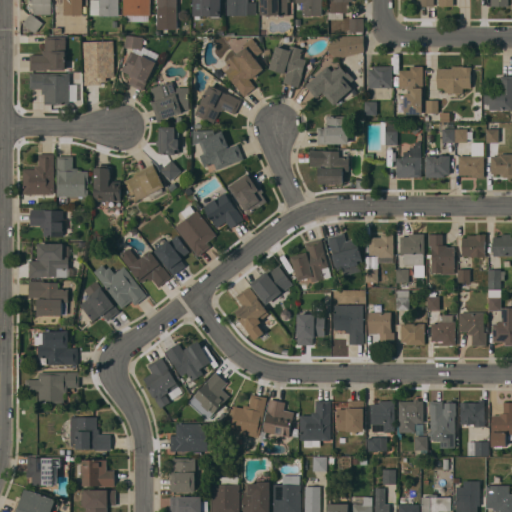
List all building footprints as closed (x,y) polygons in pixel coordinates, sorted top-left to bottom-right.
[(32,0),(51,0),(51,14),(34,13),(31,5),(33,3),(32,2),(32,0)] [(82,0),(82,14),(63,14),(63,5),(64,5),(64,0),(82,0)] [(119,0),(119,15),(99,15),(99,14),(90,14),(90,0),(119,0)] [(124,21),(124,17),(123,17),(123,0),(150,0),(150,14),(149,14),(149,21),(124,21)] [(157,15),(157,0),(177,0),(177,15),(157,15)] [(193,0),(222,0),(222,15),(193,15),(193,0)] [(227,0),(247,0),(247,15),(227,15),(227,0)] [(288,0),(288,14),(261,14),(261,0),(288,0)] [(302,14),(302,0),(322,0),(322,15),(302,14)] [(328,18),(328,12),(330,12),(330,0),(353,0),(353,1),(349,1),(349,12),(343,12),(343,18),(328,18)] [(29,27),(28,28),(24,25),(25,24),(23,22),(31,12),(43,22),(35,32),(29,27)] [(364,17),(364,31),(363,31),(363,33),(347,33),(347,32),(348,32),(348,30),(350,30),(349,17),(364,17)] [(125,46),(126,34),(144,36),(142,48),(125,46)] [(30,54),(43,54),(43,50),(45,50),(45,36),(66,35),(66,69),(30,70),(30,54)] [(364,35),(364,51),(336,58),(327,49),(336,35),(364,35)] [(244,96),(222,67),(227,63),(228,64),(229,63),(226,60),(234,55),(246,46),(244,43),(252,37),(263,50),(255,56),(264,68),(252,78),(251,76),(249,78),(256,86),(244,96)] [(84,75),(85,75),(85,48),(92,48),(92,39),(106,39),(106,48),(115,48),(115,74),(104,74),(104,77),(101,77),(101,85),(104,85),(104,87),(102,88),(100,88),(101,90),(97,90),(97,88),(84,88),(84,75)] [(307,59),(300,81),(301,81),(299,87),(283,82),(286,74),(269,69),(270,63),(271,63),(277,45),(289,49),(291,43),(304,47),(301,57),(307,59)] [(143,90),(129,83),(132,77),(128,75),(129,73),(121,70),(131,50),(141,55),(141,54),(157,62),(143,90)] [(305,84),(310,80),(327,65),(332,70),(339,64),(347,72),(348,71),(354,78),(349,82),(353,87),(339,100),(335,105),(323,92),(325,90),(324,89),(316,97),(305,84)] [(369,87),(369,68),(374,68),(374,65),(393,65),(393,87),(369,87)] [(409,96),(409,89),(408,89),(408,88),(405,88),(405,87),(399,87),(399,69),(411,69),(410,65),(423,65),(423,89),(422,89),(422,96),(409,96)] [(451,92),(451,93),(449,93),(449,92),(445,92),(445,87),(437,87),(437,68),(452,68),(452,65),(462,65),(462,66),(471,66),(471,70),(471,87),(463,87),(463,92),(461,92),(460,93),(458,94),(456,93),(454,92),(451,92)] [(45,103),(45,93),(42,93),(42,88),(30,88),(30,72),(70,72),(70,103),(45,103)] [(511,109),(489,109),(489,103),(484,103),(484,89),(498,89),(498,87),(501,87),(501,75),(511,75),(511,109)] [(158,120),(152,101),(155,100),(151,88),(166,83),(167,83),(167,82),(172,80),(176,92),(176,87),(189,87),(189,109),(183,109),(183,112),(158,120)] [(195,114),(202,99),(202,100),(210,84),(223,90),(223,91),(226,93),(227,92),(242,99),(235,113),(223,107),(221,111),(220,110),(213,123),(195,114)] [(436,112),(436,114),(430,114),(430,112),(426,112),(426,99),(439,99),(439,112),(436,112)] [(365,114),(365,100),(377,100),(377,114),(365,114)] [(401,114),(401,120),(396,120),(396,114),(395,114),(395,100),(408,100),(408,114),(401,114)] [(318,143),(318,127),(327,127),(327,115),(348,115),(348,126),(349,126),(349,143),(318,143)] [(381,121),(386,121),(386,124),(387,124),(387,121),(393,121),(393,124),(398,124),(398,144),(385,144),(385,143),(381,143),(381,121)] [(159,145),(156,145),(156,140),(159,140),(159,127),(179,127),(179,153),(176,153),(162,153),(159,153),(159,145)] [(456,141),(442,141),(442,128),(456,128),(456,141)] [(468,128),(468,141),(456,141),(456,128),(468,128)] [(486,142),(486,128),(499,128),(499,142),(486,142)] [(230,146),(238,143),(244,157),(217,169),(214,162),(205,166),(200,154),(205,152),(200,141),(194,144),(193,130),(213,129),(213,135),(223,130),(230,146)] [(397,177),(397,174),(396,157),(404,157),(403,151),(410,151),(410,146),(415,146),(415,141),(421,141),(422,176),(397,177)] [(473,177),(473,174),(459,174),(459,155),(472,155),(471,141),(484,141),(485,176),(473,177)] [(319,183),(319,166),(321,166),(311,166),(310,149),(315,149),(323,149),(323,150),(340,150),(340,156),(350,156),(350,170),(344,170),(344,183),(319,183)] [(54,203),(44,202),(44,193),(23,193),(24,168),(35,168),(35,165),(39,165),(39,153),(55,153),(54,203)] [(491,155),(497,155),(497,154),(500,154),(500,153),(511,153),(511,176),(503,177),(503,173),(491,173),(491,155)] [(57,155),(73,155),(73,167),(78,167),(78,170),(89,170),(88,196),(57,196),(57,155)] [(426,176),(426,155),(450,155),(450,169),(451,169),(451,171),(450,171),(450,174),(445,174),(445,176),(426,176)] [(161,169),(172,159),(182,170),(171,180),(161,169)] [(124,180),(134,175),(133,174),(153,163),(154,166),(155,165),(165,185),(135,201),(124,180)] [(95,200),(95,167),(97,167),(97,164),(108,165),(108,167),(110,167),(110,170),(111,170),(111,179),(110,179),(110,180),(122,180),(121,201),(95,200)] [(248,214),(230,186),(251,172),(264,191),(262,193),(267,201),(248,214)] [(231,228),(226,221),(218,227),(203,206),(209,201),(210,203),(216,199),(215,198),(225,191),(244,219),(231,228)] [(217,234),(207,242),(211,246),(198,256),(175,226),(186,218),(181,211),(190,204),(195,211),(197,209),(217,234)] [(31,208),(43,208),(43,209),(64,209),(64,236),(44,236),(44,227),(40,227),(40,224),(31,224),(31,208)] [(328,237),(344,232),(346,241),(356,238),(359,247),(360,247),(364,259),(362,260),(363,263),(360,264),(361,270),(345,275),(343,268),(338,270),(328,237)] [(369,236),(381,236),(381,232),(394,232),(394,256),(378,256),(378,255),(376,255),(376,254),(370,254),(369,236)] [(414,276),(414,265),(404,265),(404,255),(400,255),(400,236),(409,236),(409,233),(425,233),(425,254),(424,254),(424,263),(425,263),(425,276),(414,276)] [(511,255),(493,255),(493,236),(502,236),(502,233),(511,233),(511,255)] [(190,251),(182,257),(183,259),(182,260),(186,265),(174,275),(155,250),(169,239),(170,240),(177,234),(190,251)] [(441,273),(441,272),(431,272),(431,264),(432,264),(432,248),(431,248),(431,245),(429,245),(429,234),(443,234),(443,244),(447,244),(447,246),(455,246),(455,273),(441,273)] [(470,256),(470,255),(463,255),(462,237),(468,237),(468,234),(486,234),(486,256),(470,256)] [(323,268),(325,278),(312,281),(311,277),(298,280),(293,262),(291,255),(308,251),(308,252),(306,242),(322,238),(329,266),(323,268)] [(29,260),(39,260),(39,242),(45,242),(45,243),(64,243),(64,256),(69,256),(69,267),(70,267),(70,275),(69,275),(69,276),(68,276),(57,276),(45,276),(36,276),(36,277),(29,276),(29,260)] [(159,286),(153,278),(150,281),(148,278),(142,283),(120,254),(121,254),(123,256),(124,255),(122,253),(130,247),(139,259),(151,250),(162,265),(163,264),(172,276),(159,286)] [(147,295),(135,305),(132,300),(122,308),(94,271),(103,264),(106,268),(109,266),(115,273),(124,266),(147,295)] [(251,283),(267,271),(269,273),(279,265),(294,283),(267,304),(251,283)] [(366,268),(378,268),(378,282),(373,282),(373,286),(368,286),(368,282),(366,282),(366,268)] [(409,282),(397,282),(396,268),(409,268),(409,282)] [(458,281),(458,268),(471,268),(471,281),(458,281)] [(489,289),(488,269),(501,269),(501,289),(489,289)] [(97,280),(120,311),(108,320),(104,314),(102,316),(101,314),(92,320),(80,304),(90,296),(84,289),(97,280)] [(69,313),(63,313),(63,315),(38,315),(38,297),(40,297),(30,297),(30,281),(43,281),(43,282),(58,282),(58,288),(69,288),(69,313)] [(243,305),(236,296),(249,285),(259,298),(258,298),(269,313),(261,320),(249,330),(241,320),(241,319),(235,311),(243,305)] [(397,309),(397,289),(409,289),(409,309),(397,309)] [(501,309),(489,310),(489,289),(501,289),(501,309)] [(428,310),(427,295),(430,295),(429,291),(436,291),(436,296),(440,296),(440,309),(428,310)] [(364,304),(364,329),(365,329),(365,343),(346,343),(346,341),(349,341),(349,332),(346,332),(346,329),(335,329),(335,304),(364,304)] [(511,344),(505,344),(505,341),(493,341),(493,323),(498,323),(498,320),(502,320),(502,306),(511,306),(511,344)] [(391,311),(391,328),(392,328),(392,331),(395,331),(395,342),(380,342),(380,333),(369,333),(369,311),(391,311)] [(313,336),(313,344),(298,344),(298,335),(299,335),(298,313),(316,312),(316,316),(325,316),(325,335),(313,336)] [(453,344),(453,346),(450,345),(450,344),(443,344),(443,340),(442,340),(442,342),(438,342),(438,340),(436,340),(436,341),(433,341),(433,340),(431,340),(432,323),(438,323),(438,321),(440,321),(440,320),(442,320),(442,314),(443,314),(443,312),(455,312),(455,314),(454,314),(454,320),(456,320),(456,344),(453,344)] [(460,312),(484,312),(484,332),(487,332),(487,344),(472,344),(472,333),(469,333),(469,331),(460,331),(460,312)] [(407,344),(407,341),(401,341),(401,339),(400,339),(400,336),(401,336),(401,322),(408,322),(408,315),(423,315),(423,322),(425,322),(425,344),(407,344)] [(49,364),(49,357),(39,357),(39,344),(35,344),(35,336),(39,336),(39,332),(44,332),(44,330),(69,329),(69,346),(67,347),(78,347),(79,364),(73,364),(73,363),(49,364)] [(219,364),(214,367),(211,361),(201,367),(204,373),(192,380),(187,372),(182,375),(175,363),(174,364),(165,350),(179,342),(185,351),(186,350),(185,349),(199,340),(202,345),(203,347),(207,345),(219,364)] [(180,386),(169,392),(168,391),(166,393),(171,401),(161,407),(156,398),(144,377),(153,372),(148,364),(162,356),(180,386)] [(79,371),(79,386),(67,387),(67,392),(64,392),(65,402),(39,402),(39,390),(26,390),(26,378),(39,378),(39,371),(79,371)] [(222,388),(230,395),(213,413),(213,412),(207,418),(189,401),(207,383),(206,381),(216,371),(228,382),(222,388)] [(259,436),(229,430),(234,405),(243,407),(244,404),(249,405),(252,393),(267,396),(259,436)] [(264,430),(268,411),(267,411),(270,398),(286,401),(284,409),(295,411),(290,436),(264,430)] [(399,400),(414,400),(414,398),(419,398),(419,400),(424,400),(424,422),(418,422),(418,423),(415,423),(415,431),(400,431),(399,400)] [(331,399),(331,440),(300,439),(300,414),(312,414),(312,411),(316,411),(316,399),(331,399)] [(337,401),(349,401),(349,399),(365,399),(364,431),(347,431),(347,429),(337,429),(337,401)] [(395,430),(372,430),(372,423),(371,423),(371,403),(379,403),(379,400),(395,400),(395,430)] [(431,434),(431,414),(430,414),(430,400),(443,400),(443,408),(445,408),(445,402),(456,402),(456,415),(455,415),(455,434),(431,434)] [(470,401),(470,402),(479,402),(479,404),(484,404),(484,421),(485,421),(485,426),(474,426),(474,425),(470,425),(470,423),(467,423),(467,425),(464,425),(464,423),(462,423),(461,407),(461,401),(470,401)] [(492,446),(492,415),(500,414),(500,412),(504,412),(503,401),(511,401),(511,433),(506,433),(506,445),(492,446)] [(70,416),(97,416),(97,428),(99,428),(99,434),(111,434),(111,449),(95,449),(95,448),(76,448),(76,444),(70,444),(70,416)] [(208,422),(208,450),(171,450),(171,434),(176,435),(176,422),(208,422)] [(415,435),(428,435),(428,438),(436,438),(436,455),(428,456),(428,449),(415,449),(415,435)] [(368,450),(368,436),(388,436),(388,450),(368,450)] [(475,455),(475,440),(488,440),(488,441),(489,441),(489,455),(475,455)] [(313,470),(314,455),(327,456),(327,470),(313,470)] [(62,466),(58,466),(58,484),(32,484),(32,476),(27,476),(27,468),(28,468),(28,456),(62,456),(62,466)] [(82,459),(93,459),(93,456),(101,456),(101,459),(107,459),(107,469),(115,469),(115,486),(105,486),(105,485),(82,485),(82,459)] [(173,491),(173,486),(171,486),(171,468),(173,468),(173,457),(196,457),(196,491),(173,491)] [(383,468),(396,468),(396,483),(383,483),(383,468)] [(301,511),(274,511),(274,483),(283,484),(283,474),(300,474),(300,483),(302,483),(301,511)] [(212,511),(212,483),(220,483),(220,476),(239,476),(239,483),(240,483),(240,511),(212,511)] [(480,505),(478,505),(478,511),(462,511),(456,511),(456,486),(463,486),(463,480),(480,480),(480,505)] [(511,511),(500,511),(500,510),(493,510),(493,507),(486,507),(486,484),(509,484),(509,493),(511,493),(511,511)] [(320,511),(305,511),(305,485),(321,485),(320,511)] [(244,511),(244,491),(254,491),(254,489),(256,489),(256,486),(268,486),(268,489),(271,489),(271,511),(244,511)] [(375,511),(376,487),(385,487),(385,503),(390,503),(390,511),(375,511)] [(51,511),(13,511),(18,500),(20,501),(25,488),(54,498),(55,500),(51,511)] [(86,511),(86,506),(85,506),(85,505),(82,505),(82,490),(85,490),(85,489),(116,489),(116,505),(109,505),(109,506),(107,506),(107,511),(86,511)] [(178,511),(171,511),(171,496),(202,496),(202,511),(178,511)] [(451,496),(451,510),(439,510),(439,511),(422,511),(422,496),(451,496)] [(329,511),(329,503),(349,503),(349,511),(329,511)] [(352,511),(352,503),(372,503),(372,511),(352,511)] [(399,511),(399,503),(419,503),(419,511),(399,511)]
